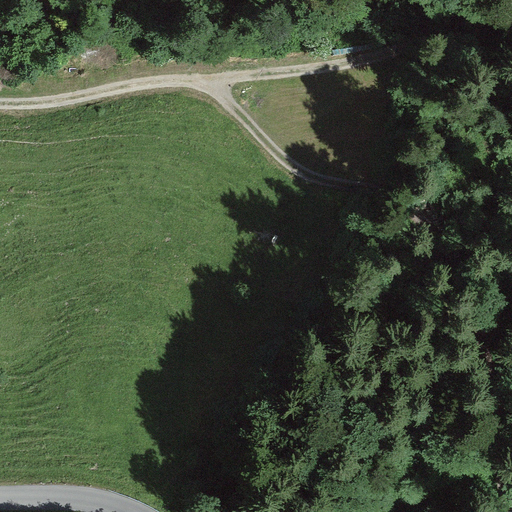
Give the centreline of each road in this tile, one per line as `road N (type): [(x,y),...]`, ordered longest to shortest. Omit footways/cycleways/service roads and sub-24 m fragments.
road 1 (track): [(204,80),(291,164),(337,185),(384,193),(421,218),(482,344),(511,511)]
road 2 (track): [(204,80),(383,54),(409,43),(451,0)]
road 3 (track): [(0,104),(204,80)]
